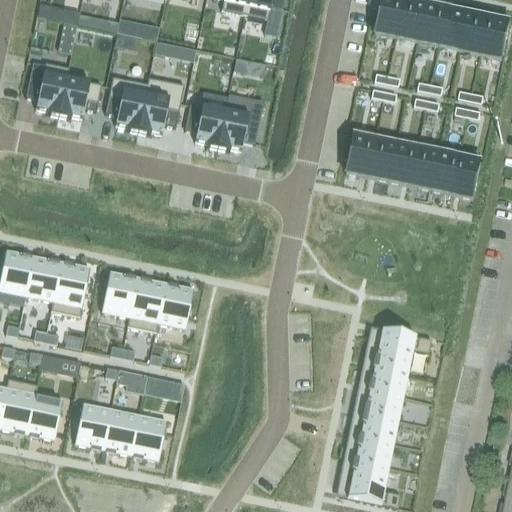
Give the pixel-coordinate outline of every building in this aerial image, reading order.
[(210,0),(211,0),(223,3),(221,14),(244,19),(247,0),(210,0)] [(247,0),(244,19),(267,24),(269,12),(281,15),(284,0),(247,0)] [(383,0),(380,0),(373,37),(395,42),(403,4),(383,0)] [(403,4),(395,42),(416,46),(424,8),(403,4)] [(75,15),(38,8),(35,21),(73,28),(75,15)] [(424,8),(416,46),(437,50),(445,12),(424,8)] [(445,12),(437,50),(458,55),(466,17),(445,12)] [(466,17),(458,55),(479,59),(487,21),(466,17)] [(115,26),(77,18),(75,29),(112,37),(115,26)] [(487,21),(479,59),(502,63),(509,26),(487,21)] [(134,26),(117,23),(114,37),(131,40),(134,26)] [(75,30),(61,27),(56,56),(69,59),(72,40),(75,30)] [(169,49),(155,46),(153,58),(167,61),(169,49)] [(242,64),(234,62),(232,74),(240,76),(242,64)] [(32,67),(25,101),(37,104),(35,114),(46,116),(45,118),(58,121),(66,82),(68,73),(44,68),(44,70),(32,67)] [(375,78),(373,86),(385,89),(387,81),(375,78)] [(387,81),(385,89),(397,91),(399,83),(387,81)] [(66,82),(58,121),(69,123),(70,121),(81,123),(83,114),(95,116),(100,89),(66,82)] [(111,82),(104,118),(116,120),(114,130),(125,132),(125,135),(136,137),(146,89),(111,82)] [(146,89),(136,137),(149,140),(149,137),(160,139),(162,130),(175,132),(183,90),(147,82),(146,89)] [(418,87),(416,95),(428,97),(429,89),(418,87)] [(429,89),(428,97),(440,100),(441,92),(429,89)] [(372,94),(370,102),(382,104),(384,96),(372,94)] [(384,96),(382,104),(394,107),(395,99),(384,96)] [(460,96),(458,104),(470,106),(472,98),(460,96)] [(188,109),(183,134),(196,137),(194,146),(205,148),(204,151),(216,153),(224,114),(226,102),(202,98),(200,112),(188,109)] [(472,98),(470,106),(482,108),(484,100),(472,98)] [(224,114),(216,153),(228,156),(228,153),(239,155),(241,146),(253,148),(262,108),(249,105),(226,101),(226,102),(224,114)] [(414,103),(412,111),(424,113),(426,105),(414,103)] [(426,105),(424,113),(436,116),(438,108),(426,105)] [(456,111),(455,120),(467,122),(468,114),(456,111)] [(0,133),(52,143),(56,122),(0,112),(0,133)] [(468,114),(467,122),(478,124),(480,116),(468,114)] [(352,139),(344,177),(366,181),(374,143),(352,139)] [(0,143),(0,158),(49,164),(51,149),(0,143)] [(374,143),(366,181),(388,186),(395,148),(374,143)] [(395,148),(388,186),(409,190),(416,152),(395,148)] [(416,152),(409,190),(430,194),(438,156),(416,152)] [(438,156),(430,194),(451,199),(459,161),(438,156)] [(459,161),(451,199),(473,203),(481,165),(459,161)] [(46,182),(24,177),(25,170),(0,163),(0,180),(43,191),(46,182)] [(0,205),(37,214),(41,196),(0,186),(0,205)] [(0,215),(0,230),(34,237),(37,223),(0,215)] [(0,304),(22,309),(24,300),(25,301),(33,262),(31,261),(31,259),(21,257),(21,259),(4,256),(0,278),(0,304)] [(33,262),(25,301),(52,306),(50,316),(51,316),(61,267),(58,267),(58,265),(48,263),(48,265),(33,262)] [(61,267),(51,316),(79,321),(89,273),(72,270),(73,268),(63,266),(63,268),(61,267)] [(108,277),(100,316),(128,322),(136,283),(108,277)] [(128,322),(126,331),(155,337),(157,328),(165,288),(136,283),(128,322)] [(165,288),(157,328),(185,333),(192,294),(165,288)] [(6,329),(5,339),(17,341),(19,332),(6,329)] [(367,342),(336,490),(341,491),(339,501),(393,511),(396,511),(399,499),(383,496),(412,355),(428,358),(430,344),(374,332),(372,342),(367,342)] [(34,335),(32,344),(44,347),(46,337),(34,335)] [(46,337),(44,347),(56,349),(58,339),(46,337)] [(66,339),(64,351),(80,354),(82,342),(66,339)] [(111,350),(109,360),(120,362),(122,353),(111,350)] [(2,351),(0,360),(12,363),(14,353),(2,351)] [(122,353),(120,362),(132,365),(134,355),(122,353)] [(28,356),(25,367),(35,369),(37,359),(28,356)] [(150,358),(148,368),(160,370),(162,361),(150,358)] [(35,369),(34,374),(53,378),(57,362),(37,359),(35,369)] [(106,372),(104,381),(116,384),(118,374),(106,372)] [(116,384),(115,387),(126,389),(124,395),(128,396),(141,398),(145,380),(132,377),(118,374),(116,384)] [(183,388),(182,388),(164,384),(145,380),(141,398),(179,406),(183,388)] [(5,393),(0,418),(0,433),(13,436),(13,437),(23,439),(23,438),(26,438),(34,399),(36,390),(7,384),(5,393)] [(34,399),(26,438),(28,439),(27,440),(37,442),(37,441),(54,444),(62,405),(34,399)] [(81,409),(74,448),(90,451),(89,453),(99,455),(100,453),(102,454),(110,415),(81,409)] [(110,415),(102,454),(104,454),(104,456),(114,458),(114,456),(130,459),(138,420),(110,415)] [(138,420),(130,459),(132,460),(131,461),(141,463),(142,462),(158,465),(166,426),(138,420)] [(511,511),(511,456),(510,468),(511,467),(511,468),(509,485),(506,484),(504,498),(506,498),(504,508),(502,507),(500,511),(511,511)]
